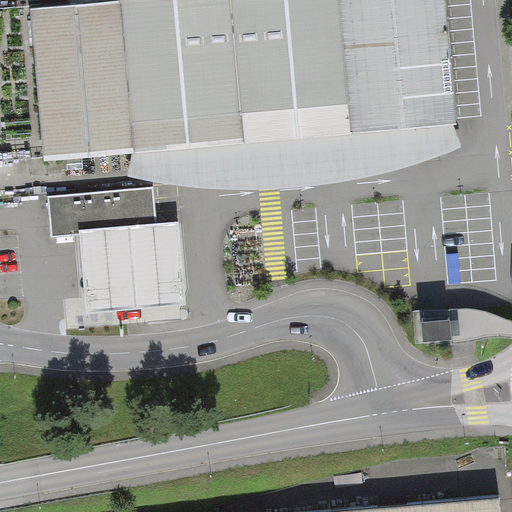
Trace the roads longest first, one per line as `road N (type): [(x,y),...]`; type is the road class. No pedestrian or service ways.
road 1 (unclassified): [(383,411),(361,336),(331,316),(291,316),(205,345),(135,353),(0,345)]
road 2 (unclassified): [(383,411),(0,483)]
road 3 (unclassified): [(511,395),(383,411)]
